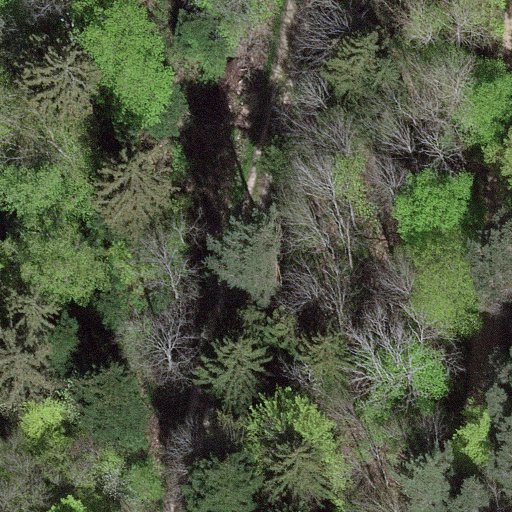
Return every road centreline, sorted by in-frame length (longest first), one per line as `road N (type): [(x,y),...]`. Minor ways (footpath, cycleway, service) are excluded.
road 1 (track): [(300,0),(179,511)]
road 2 (track): [(511,115),(475,511)]
